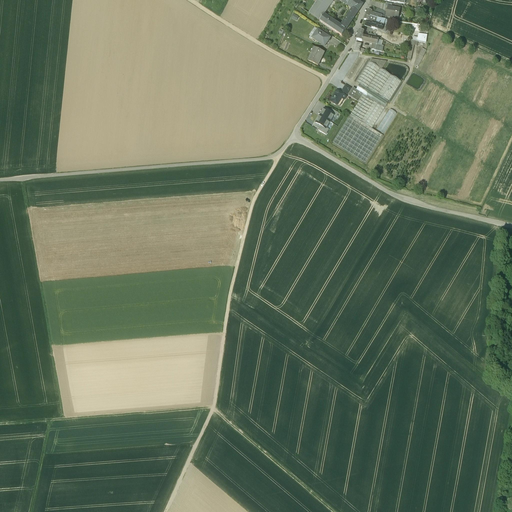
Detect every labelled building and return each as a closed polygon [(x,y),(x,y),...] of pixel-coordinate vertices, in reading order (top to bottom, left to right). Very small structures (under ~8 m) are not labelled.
[(334,0),(317,0),(318,0),(316,3),(327,10),(328,9),(331,6),(334,0)] [(362,5),(354,0),(341,0),(353,8),(358,12),(362,5)] [(316,3),(309,14),(320,21),(324,15),(327,10),(316,3)] [(392,8),(388,7),(388,8),(389,8),(388,12),(387,12),(386,16),(395,18),(396,14),(397,14),(399,14),(400,10),(392,8)] [(353,8),(343,23),(348,27),(358,12),(353,8)] [(341,27),(324,15),(320,21),(342,36),(348,27),(343,23),(341,27)] [(317,30),(312,38),(320,44),(321,43),(325,46),(330,39),(325,35),(317,30)] [(417,33),(416,37),(412,37),(411,40),(425,43),(427,35),(417,33)] [(368,38),(363,36),(362,41),(373,44),(377,45),(379,40),(368,38)] [(361,45),(355,43),(353,51),(359,52),(359,51),(361,45)] [(323,52),(315,48),(308,61),(318,66),(320,61),(318,60),(323,52)] [(418,65),(426,50),(421,48),(414,63),(418,65)] [(369,61),(356,82),(360,85),(356,90),(363,95),(358,102),(333,142),(365,163),(383,136),(371,129),(401,82),(369,61)] [(350,88),(345,85),(342,90),(347,94),(350,88)] [(356,90),(353,88),(348,95),(358,102),(363,95),(356,90)] [(339,93),(336,91),(329,101),(333,104),(334,103),(337,105),(341,99),(343,100),(346,97),(339,92),(339,93)] [(334,115),(329,112),(324,109),(320,116),(330,122),(334,116),(334,115)] [(339,113),(331,109),(329,112),(334,115),(334,116),(336,118),(339,113)] [(377,129),(384,133),(396,113),(390,109),(387,115),(389,116),(385,122),(382,120),(377,129)] [(330,122),(320,116),(316,123),(321,126),(326,129),(326,128),(330,122)] [(326,129),(321,126),(318,130),(326,135),(329,130),(326,128),(326,129)]
